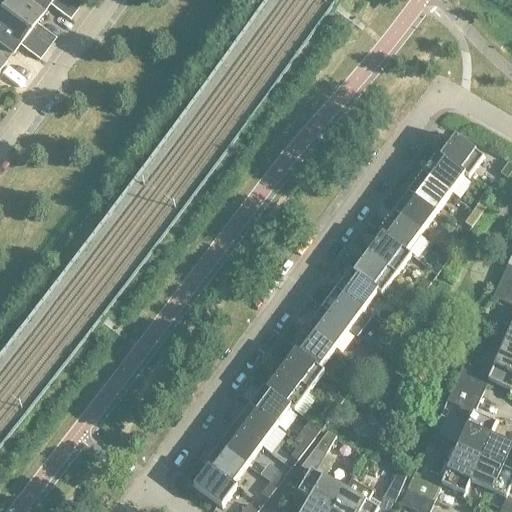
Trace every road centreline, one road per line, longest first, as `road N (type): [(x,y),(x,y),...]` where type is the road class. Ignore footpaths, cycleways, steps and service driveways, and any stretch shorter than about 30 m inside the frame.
road 1 (residential): [(144,483),(429,106)]
road 2 (residential): [(0,138),(100,0)]
